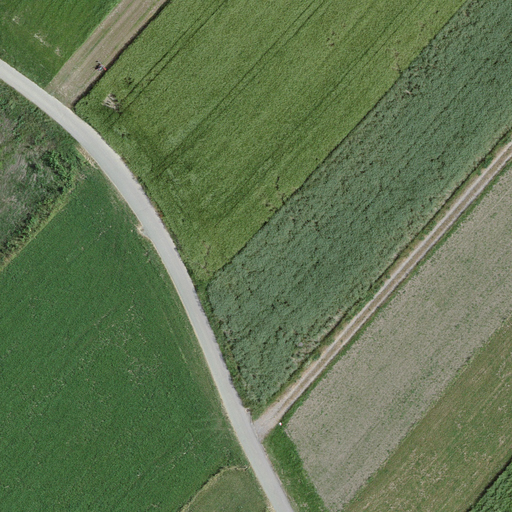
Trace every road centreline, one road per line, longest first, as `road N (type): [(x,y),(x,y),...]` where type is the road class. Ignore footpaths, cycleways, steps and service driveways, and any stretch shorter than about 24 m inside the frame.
road 1 (unclassified): [(0,70),(113,164),(165,249),(284,511)]
road 2 (track): [(511,143),(248,439)]
